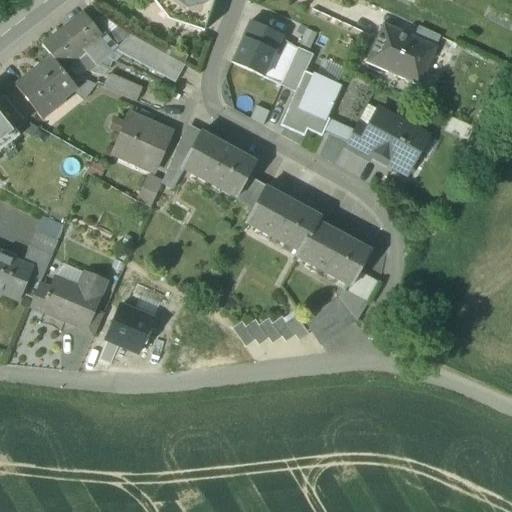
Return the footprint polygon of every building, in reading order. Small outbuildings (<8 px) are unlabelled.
[(152,0),(169,20),(201,32),(212,0),(152,0)] [(83,14),(102,37),(84,52),(96,68),(115,52),(116,52),(131,37),(89,9),(83,14)] [(83,14),(62,30),(81,54),(84,52),(102,37),(83,14)] [(280,36),(249,23),(243,39),(275,53),(280,38),(280,36)] [(414,39),(383,26),(366,64),(419,88),(436,49),(435,48),(414,39)] [(440,38),(418,28),(414,39),(435,48),(440,38)] [(62,30),(41,47),(50,58),(60,71),(76,58),(81,54),(62,30)] [(185,67),(131,37),(116,52),(175,84),(185,67)] [(287,43),(280,38),(275,53),(280,55),(287,43)] [(275,53),(243,39),(232,64),(263,78),(269,66),(275,53)] [(281,88),(295,95),(305,75),(313,57),(298,50),(281,88)] [(96,68),(84,52),(81,54),(76,58),(89,74),(96,68)] [(60,71),(50,58),(14,88),(36,115),(38,117),(58,100),(59,101),(74,89),(60,71)] [(335,84),(341,70),(321,62),(315,76),(335,84)] [(287,74),(269,66),(263,78),(281,87),(287,74)] [(295,95),(280,128),(304,139),(307,132),(322,139),(329,122),(324,120),(338,90),(305,75),(295,95)] [(140,90),(107,76),(101,89),(134,103),(140,90)] [(73,93),(80,100),(93,89),(85,81),(73,93)] [(36,115),(14,88),(3,97),(5,98),(25,124),(36,115)] [(0,102),(0,114),(16,135),(27,126),(25,124),(5,98),(0,102)] [(420,136),(378,113),(368,132),(367,133),(381,141),(374,154),(388,161),(389,167),(406,176),(419,152),(413,149),(420,136)] [(0,154),(19,139),(16,135),(0,114),(0,154)] [(170,134),(130,117),(112,156),(152,174),(170,134)] [(368,132),(357,126),(344,148),(369,162),(374,154),(381,141),(367,133),(368,132)] [(253,163),(202,135),(203,134),(201,133),(180,170),(182,171),(182,170),(233,198),(233,200),(234,200),(234,199),(245,180),(255,163),(254,162),(253,163)] [(162,184),(147,177),(136,202),(150,210),(162,184)] [(265,190),(245,180),(234,199),(254,210),(265,190)] [(319,220),(265,190),(254,210),(246,225),(298,253),(299,254),(316,224),(317,224),(319,220)] [(42,219),(24,261),(33,265),(46,270),(64,228),(42,219)] [(317,224),(316,224),(299,254),(298,253),(295,258),(348,287),(347,289),(348,289),(357,273),(369,251),(368,251),(367,252),(317,224)] [(31,269),(1,256),(2,252),(0,251),(0,294),(19,301),(29,276),(42,281),(46,270),(33,265),(31,269)] [(378,284),(357,273),(348,289),(346,294),(366,304),(378,284)] [(78,290),(54,280),(48,295),(41,311),(81,328),(89,308),(94,310),(105,284),(84,275),(78,290)] [(132,284),(121,279),(112,298),(124,303),(132,284)] [(48,295),(37,290),(30,307),(41,311),(48,295)] [(350,320),(336,301),(305,324),(319,343),(350,320)] [(153,320),(121,307),(107,340),(139,353),(153,320)] [(94,310),(89,308),(81,328),(79,333),(94,339),(105,315),(94,310)] [(308,335),(294,317),(285,323),(295,337),(298,342),(308,335)] [(285,323),(282,318),(272,325),(281,339),(285,344),(295,337),(285,323)] [(268,320),(259,327),(268,340),(272,345),(281,339),(272,325),(268,320)] [(255,321),(245,328),(255,342),(259,347),(268,340),(259,327),(255,321)] [(245,328),(241,323),(232,330),(245,349),(255,342),(245,328)]
